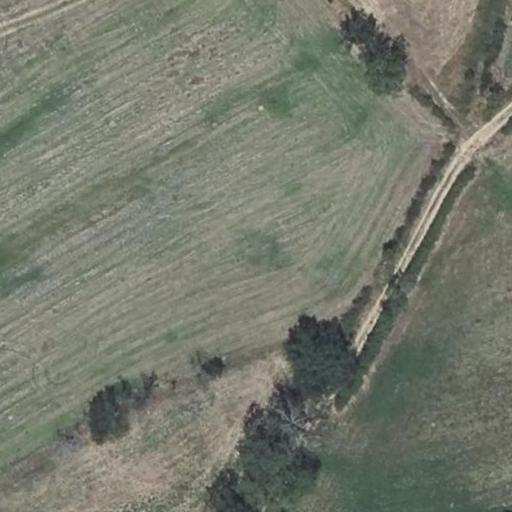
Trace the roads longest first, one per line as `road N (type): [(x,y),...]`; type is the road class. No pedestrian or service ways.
road 1 (track): [(511,96),(463,143),(271,511)]
road 2 (track): [(463,143),(503,0)]
